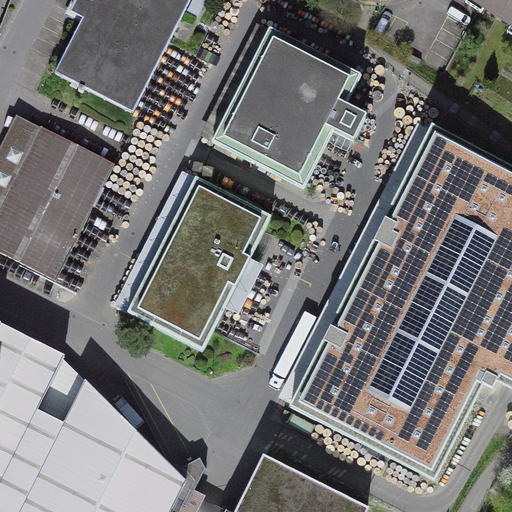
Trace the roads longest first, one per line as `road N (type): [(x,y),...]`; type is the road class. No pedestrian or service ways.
road 1 (unknown): [(245,428),(334,228)]
road 2 (unknown): [(81,331),(174,147)]
